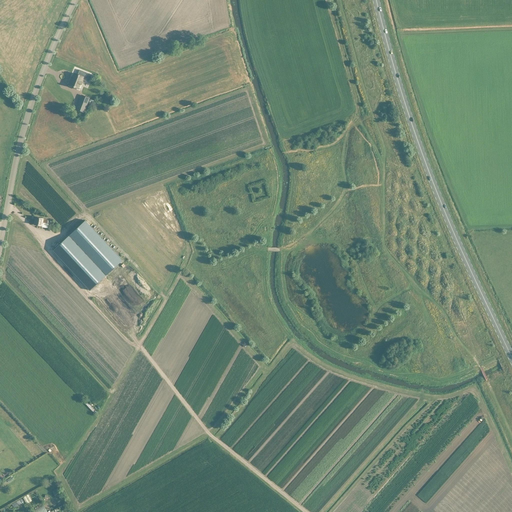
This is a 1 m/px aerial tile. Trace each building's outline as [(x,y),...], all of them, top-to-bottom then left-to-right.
[(70,81),(69,84),(70,85),(73,87),(73,88),(76,89),(77,88),(78,89),(80,84),(81,84),(83,80),(84,77),(90,80),(92,75),(80,70),(78,73),(78,74),(75,73),(73,78),(71,81),(70,81)] [(79,101),(76,109),(84,112),(90,98),(89,98),(87,97),(85,104),(79,101)] [(35,217),(34,224),(42,226),(42,227),(48,228),(48,224),(48,220),(43,219),(44,218),(35,217)] [(85,220),(53,250),(90,290),(122,260),(85,220)] [(27,498),(30,505),(35,502),(32,496),(27,498)]
